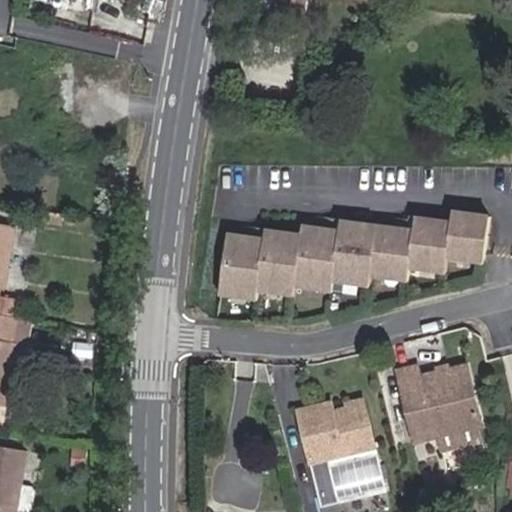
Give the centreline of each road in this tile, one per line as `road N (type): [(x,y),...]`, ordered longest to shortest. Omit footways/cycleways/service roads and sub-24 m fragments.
road 1 (residential): [(153,335),(307,344),(511,295)]
road 2 (tertiary): [(202,0),(153,335)]
road 3 (tertiary): [(153,335),(148,511)]
